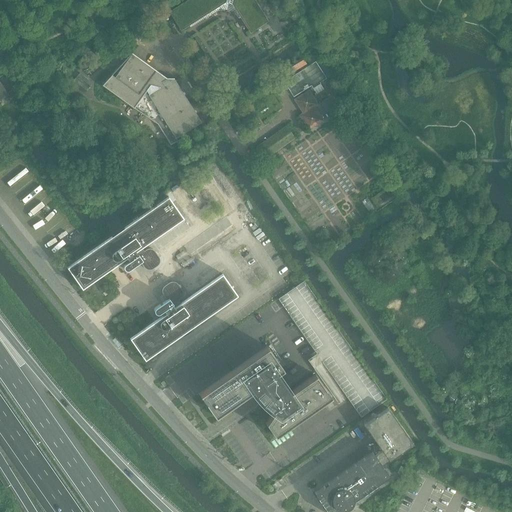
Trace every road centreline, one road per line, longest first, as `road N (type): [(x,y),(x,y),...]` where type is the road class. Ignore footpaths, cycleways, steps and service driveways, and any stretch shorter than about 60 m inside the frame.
road 1 (unclassified): [(271,511),(186,436),(0,217)]
road 2 (motorway): [(169,511),(0,325)]
road 3 (motorway): [(107,511),(0,356)]
road 4 (unclassified): [(145,0),(243,152)]
road 5 (unknown): [(154,400),(285,310)]
